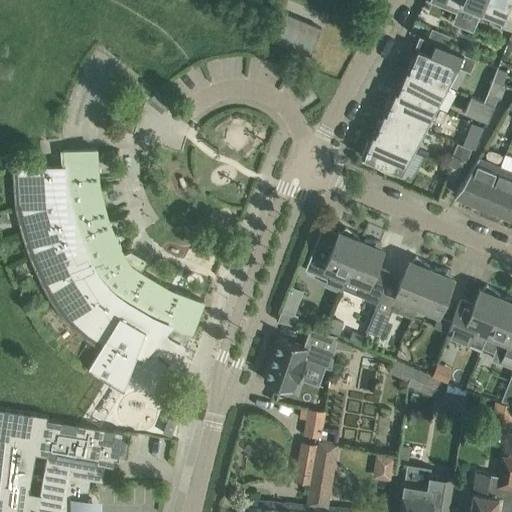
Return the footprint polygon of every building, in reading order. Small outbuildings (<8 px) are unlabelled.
[(429,0),(429,1),(455,12),(457,8),(479,17),(485,0),(429,0)] [(486,0),(481,12),(502,20),(500,25),(511,30),(511,0),(486,0)] [(310,55),(321,28),(287,14),(276,41),(310,55)] [(431,30),(427,39),(435,41),(445,46),(449,37),(431,30)] [(409,72),(408,75),(445,90),(457,67),(470,72),(475,58),(445,46),(435,41),(430,53),(418,48),(417,49),(420,51),(418,57),(413,55),(406,71),(409,72)] [(497,69),(493,80),(497,81),(503,84),(507,73),(497,69)] [(398,93),(397,96),(434,111),(445,90),(408,75),(407,78),(401,76),(395,92),(398,93)] [(492,94),(500,97),(505,85),(503,84),(497,81),(492,94)] [(155,90),(149,98),(165,110),(171,102),(155,90)] [(387,115),(385,118),(422,133),(434,111),(397,96),(395,99),(390,97),(384,113),(387,115)] [(487,122),(494,105),(471,96),(464,112),(487,122)] [(375,136),(374,139),(411,154),(422,133),(385,118),(384,121),(379,119),(372,135),(375,136)] [(470,124),(462,144),(463,145),(471,148),(474,149),(482,128),(470,124)] [(388,167),(401,172),(411,154),(374,139),(373,142),(368,140),(361,156),(368,159),(366,162),(385,172),(388,167)] [(463,145),(458,158),(466,161),(471,148),(463,145)] [(140,273),(147,260),(130,250),(122,254),(119,249),(121,248),(109,220),(107,221),(105,215),(107,214),(100,186),(98,186),(96,179),(99,179),(97,149),(62,151),(63,163),(15,168),(20,204),(27,233),(34,254),(46,280),(54,295),(64,310),(75,322),(88,333),(97,319),(104,323),(109,314),(117,319),(120,315),(145,329),(145,330),(159,337),(169,325),(191,333),(203,301),(175,290),(174,293),(167,290),(169,287),(143,272),(141,274),(140,273)] [(503,165),(511,167),(511,156),(505,155),(503,165)] [(464,198),(483,206),(499,166),(478,157),(454,194),(455,194),(456,193),(464,198)] [(460,169),(452,166),(447,179),(455,182),(460,169)] [(511,217),(511,216),(511,170),(499,166),(483,206),(503,213),(511,215),(511,217)] [(318,244),(307,270),(326,277),(328,278),(326,284),(341,290),(341,289),(346,275),(361,240),(358,239),(359,238),(345,227),(341,232),(334,242),(331,249),(318,244)] [(361,240),(346,275),(347,275),(368,284),(363,298),(376,303),(385,283),(389,272),(376,266),(378,261),(380,248),(381,242),(364,240),(363,241),(361,240)] [(394,293),(388,308),(398,312),(403,298),(417,304),(431,269),(428,268),(429,266),(416,256),(412,261),(404,271),(395,293),(394,293)] [(431,269),(417,304),(440,313),(441,312),(440,311),(449,289),(450,277),(451,270),(434,268),(434,270),(431,269)] [(446,335),(480,348),(487,332),(501,297),(499,296),(500,295),(486,284),(482,290),(478,288),(478,289),(479,289),(472,305),(460,300),(447,332),(446,335)] [(511,367),(511,297),(505,297),(504,298),(501,297),(487,332),(499,337),(491,359),(511,367)] [(374,308),(365,330),(380,336),(389,314),(374,308)] [(97,319),(88,333),(102,343),(87,369),(123,391),(136,356),(140,359),(159,337),(145,330),(145,329),(120,315),(117,319),(109,314),(104,323),(97,319)] [(338,335),(343,322),(331,317),(326,330),(338,335)] [(451,322),(438,317),(434,326),(447,332),(451,322)] [(331,368),(337,335),(309,328),(303,345),(279,336),(263,379),(292,389),(296,377),(300,378),(306,360),(331,368)] [(408,376),(411,366),(394,361),(391,371),(408,376)] [(440,380),(414,368),(408,381),(434,392),(440,380)] [(0,406),(0,511),(90,511),(91,499),(87,499),(88,492),(90,478),(91,477),(45,469),(44,469),(39,497),(28,495),(35,457),(46,459),(49,441),(43,440),(47,418),(48,415),(0,406)] [(307,408),(302,434),(320,437),(325,411),(324,411),(313,409),(307,408)] [(47,418),(43,440),(49,441),(46,459),(44,469),(45,469),(91,477),(90,478),(101,480),(104,463),(113,465),(115,457),(118,458),(123,431),(114,430),(113,438),(104,436),(105,429),(78,424),(77,424),(75,431),(61,429),(62,422),(63,422),(63,421),(47,418)] [(315,465),(319,444),(300,440),(294,473),(313,476),(313,473),(315,465)] [(319,444),(315,465),(332,468),(332,467),(336,444),(319,441),(319,444)] [(507,455),(502,455),(499,475),(497,485),(500,486),(511,487),(511,444),(509,444),(507,455)] [(377,456),(375,476),(390,477),(392,457),(377,456)] [(495,511),(500,486),(497,485),(499,475),(476,471),(470,509),(465,508),(463,511),(495,511)] [(404,481),(400,505),(398,511),(430,511),(431,510),(441,511),(446,511),(453,477),(429,473),(427,485),(404,481)] [(247,511),(307,511),(308,505),(307,505),(249,500),(247,511)]
